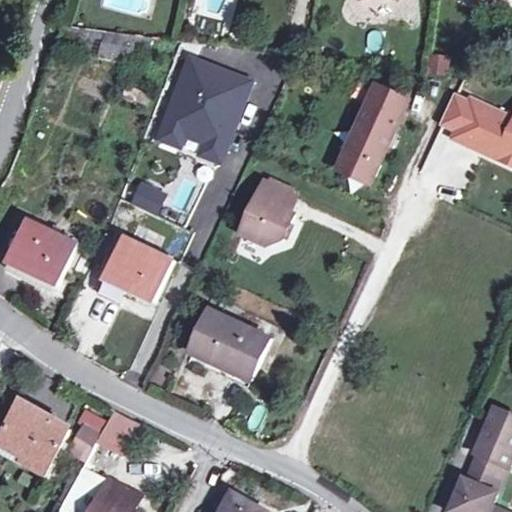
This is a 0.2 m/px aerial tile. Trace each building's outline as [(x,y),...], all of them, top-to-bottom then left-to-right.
[(141,35),(95,29),(91,57),(123,61),(127,41),(141,43),(141,35)] [(254,73),(188,48),(156,132),(162,134),(160,141),(186,150),(189,141),(195,143),(193,149),(202,152),(199,158),(227,169),(259,83),(252,80),(254,73)] [(430,56),(431,75),(450,74),(449,55),(430,56)] [(413,96),(383,83),(364,128),(368,130),(361,145),(357,143),(348,165),(378,178),(413,96)] [(511,115),(469,96),(467,99),(455,94),(440,126),(453,132),(449,141),(511,170),(511,115)] [(368,130),(364,128),(357,143),(361,145),(368,130)] [(165,186),(145,179),(136,208),(163,217),(170,197),(162,195),(165,186)] [(305,194),(273,180),(250,231),(276,242),(292,236),(303,211),(299,209),(305,194)] [(31,217),(13,259),(60,281),(79,239),(31,217)] [(130,236),(111,276),(158,298),(177,258),(130,236)] [(216,311),(198,353),(260,379),(277,337),(216,311)] [(76,428),(30,400),(7,440),(35,457),(33,462),(51,473),(76,428)] [(502,511),(493,507),(511,459),(511,416),(489,407),(470,453),(475,457),(466,480),(460,478),(446,511),(502,511)] [(120,412),(107,436),(103,444),(137,458),(153,426),(120,412)] [(80,454),(94,461),(103,444),(107,436),(93,429),(80,454)] [(91,509),(89,511),(140,511),(147,498),(116,483),(107,502),(101,499),(96,511),(91,509)] [(267,511),(237,495),(228,511),(267,511)]
